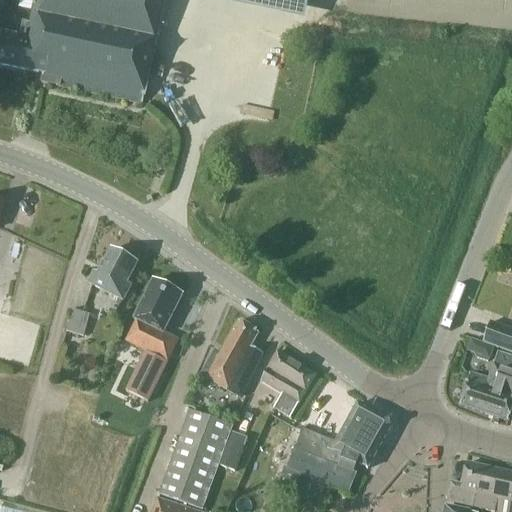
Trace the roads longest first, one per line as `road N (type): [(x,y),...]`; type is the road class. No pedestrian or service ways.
road 1 (tertiary): [(417,413),(116,203),(0,154)]
road 2 (tertiary): [(417,413),(511,169)]
